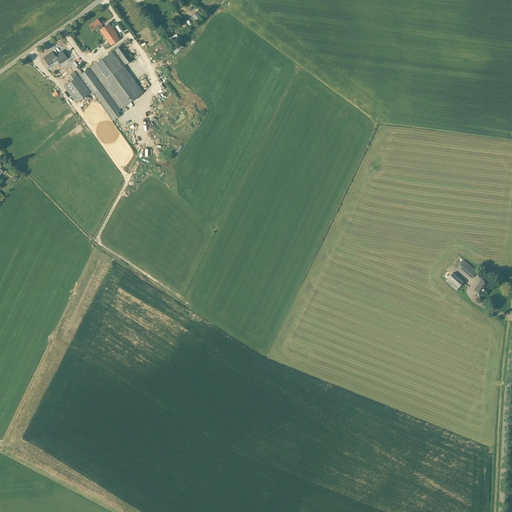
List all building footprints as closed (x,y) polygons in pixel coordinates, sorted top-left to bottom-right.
[(200,10),(190,16),(194,22),(204,15),(200,10)] [(92,31),(97,27),(100,30),(99,30),(111,46),(119,39),(117,36),(118,35),(109,23),(103,27),(101,24),(97,19),(88,26),(92,31)] [(175,55),(183,48),(179,43),(171,50),(175,55)] [(114,50),(125,65),(133,60),(122,44),(114,50)] [(43,58),(48,65),(56,59),(60,64),(67,58),(62,51),(57,55),(53,55),(52,52),(43,58)] [(142,93),(112,51),(90,67),(119,109),(142,93)] [(82,73),(79,69),(76,70),(79,75),(112,121),(119,116),(117,113),(119,112),(88,69),(85,71),(84,69),(81,71),(82,73)] [(90,93),(78,76),(74,71),(69,75),(72,80),(64,86),(76,104),(90,93)] [(458,267),(471,279),(477,272),(464,260),(458,267)] [(456,298),(463,291),(468,286),(453,273),(445,281),(456,290),(452,295),(456,298)] [(474,290),(481,295),(489,284),(482,279),(474,290)]
